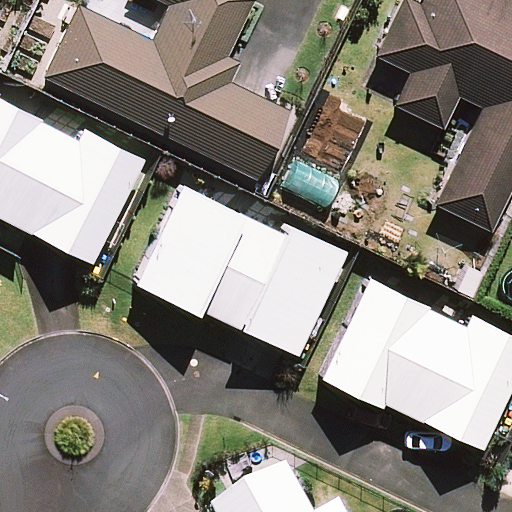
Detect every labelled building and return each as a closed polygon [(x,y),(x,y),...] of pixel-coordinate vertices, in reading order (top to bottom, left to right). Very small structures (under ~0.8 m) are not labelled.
[(221,59),(249,0),(152,0),(166,7),(149,44),(77,10),(43,81),(251,180),(283,113),(227,86),(236,67),(221,59)] [(511,176),(511,0),(409,0),(380,61),(407,74),(391,107),(437,130),(454,96),(478,108),(431,206),(485,232),(511,176)] [(139,161),(0,88),(0,221),(85,265),(139,161)] [(180,183),(129,295),(184,320),(189,309),(292,356),(338,256),(180,183)] [(511,374),(511,338),(371,269),(317,380),(373,408),(375,402),(475,450),(511,374)]
